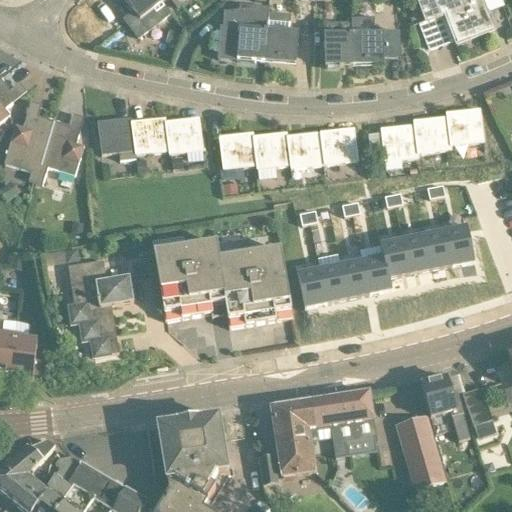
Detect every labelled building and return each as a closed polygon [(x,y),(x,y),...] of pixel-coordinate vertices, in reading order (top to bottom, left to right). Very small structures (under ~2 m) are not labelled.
[(170,18),(161,7),(156,0),(121,0),(133,15),(122,23),(137,42),(170,18)] [(156,0),(161,7),(169,1),(178,12),(192,0),(156,0)] [(501,8),(498,0),(433,0),(434,1),(419,7),(426,25),(445,18),(457,49),(458,49),(458,48),(494,34),(491,27),(490,28),(486,15),(502,9),(502,8),(501,8)] [(224,58),(235,59),(235,65),(264,67),(264,66),(265,61),(267,33),(269,11),(239,8),(239,13),(223,17),(222,31),(226,31),(224,58)] [(351,26),(351,38),(352,70),(352,65),(384,65),(383,37),(374,37),(374,25),(351,26)] [(177,36),(169,33),(165,46),(173,48),(177,36)] [(267,33),(265,61),(296,64),(298,36),(267,33)] [(325,71),(352,70),(351,38),(324,38),(325,71)] [(0,81),(0,127),(10,119),(5,113),(12,107),(8,102),(3,95),(8,92),(0,81)] [(445,118),(446,122),(450,155),(451,155),(451,151),(484,147),(480,114),(445,118)] [(35,188),(54,125),(42,122),(40,128),(26,123),(23,132),(15,130),(4,169),(31,177),(28,185),(35,188)] [(135,160),(132,126),(131,122),(97,126),(100,160),(118,158),(119,166),(136,164),(135,160)] [(170,160),(166,126),(165,122),(132,126),(135,160),(168,156),(168,160),(170,160)] [(166,126),(170,160),(203,156),(199,122),(166,126)] [(418,159),(450,155),(446,122),(413,126),(413,130),(417,163),(418,163),(418,159)] [(54,125),(35,188),(43,190),(48,172),(75,180),(84,150),(76,148),(79,139),(64,135),(66,129),(54,125)] [(384,167),(417,163),(413,130),(380,134),(384,167)] [(321,137),(325,170),(358,166),(354,133),(321,137)] [(258,174),(254,141),(253,137),(218,141),(222,175),(256,171),(256,175),(258,174)] [(292,174),(287,141),(287,137),(254,141),(258,174),(290,170),(290,174),(292,174)] [(292,174),(325,170),(321,137),(287,141),(292,174)] [(182,172),(182,161),(172,162),(172,173),(182,172)] [(145,163),(136,164),(138,178),(147,177),(145,163)] [(19,196),(10,185),(0,193),(0,197),(6,206),(19,196)] [(236,198),(235,187),(224,188),(225,199),(236,198)] [(83,227),(72,226),(71,236),(83,237),(83,227)] [(467,233),(445,237),(452,273),(474,268),(467,233)] [(445,237),(423,241),(431,277),(452,273),(445,237)] [(423,241),(402,246),(409,281),(431,277),(423,241)] [(220,264),(217,246),(153,257),(165,326),(226,316),(229,333),(292,322),(281,253),(220,264)] [(402,246),(381,250),(384,262),(389,286),(409,281),(402,246)] [(77,252),(64,255),(66,267),(80,265),(77,252)] [(64,255),(46,258),(48,270),(66,267),(64,255)] [(384,262),(362,266),(369,302),(391,297),(389,286),(384,262)] [(21,263),(12,263),(11,272),(21,273),(21,263)] [(103,265),(68,271),(71,292),(73,292),(76,310),(69,311),(72,329),(80,328),(83,346),(91,345),(94,362),(119,358),(116,338),(109,339),(105,313),(133,308),(129,282),(106,285),(105,276),(103,265)] [(362,266),(340,271),(348,306),(369,302),(362,266)] [(340,271),(319,275),(327,311),(348,306),(340,271)] [(319,275),(297,280),(304,315),(327,311),(319,275)] [(4,324),(0,323),(0,372),(11,374),(15,338),(2,337),(4,324)] [(15,338),(11,374),(23,376),(22,383),(32,385),(33,378),(51,380),(41,329),(29,327),(28,340),(15,338)] [(452,401),(447,382),(433,386),(431,384),(426,385),(425,388),(421,389),(430,423),(450,417),(456,437),(468,434),(458,400),(452,401)] [(473,431),(492,425),(482,392),(462,399),(473,431)] [(340,401),(347,445),(375,440),(372,423),(373,423),(368,397),(340,401)] [(334,447),(347,445),(340,401),(312,406),(316,432),(331,430),(334,447)] [(308,433),(316,432),(312,406),(271,413),(282,481),(314,476),(308,433)] [(227,475),(218,421),(201,424),(201,422),(175,426),(175,428),(158,431),(167,485),(172,484),(174,495),(169,496),(159,511),(203,511),(215,491),(210,489),(218,476),(227,475)] [(425,423),(397,431),(416,494),(443,486),(425,423)] [(0,497),(18,511),(35,511),(45,498),(39,493),(49,480),(38,470),(55,452),(47,445),(27,453),(0,475),(0,497)] [(64,475),(74,462),(72,460),(59,464),(55,468),(59,472),(45,492),(47,494),(45,498),(35,511),(61,511),(76,493),(81,487),(74,481),(64,475)] [(259,463),(262,491),(278,489),(274,461),(259,463)] [(76,493),(61,511),(89,511),(95,504),(107,511),(143,511),(147,505),(125,492),(125,493),(81,467),(74,462),(64,475),(74,481),(81,487),(76,493)] [(492,465),(482,468),(486,478),(495,475),(492,465)]
